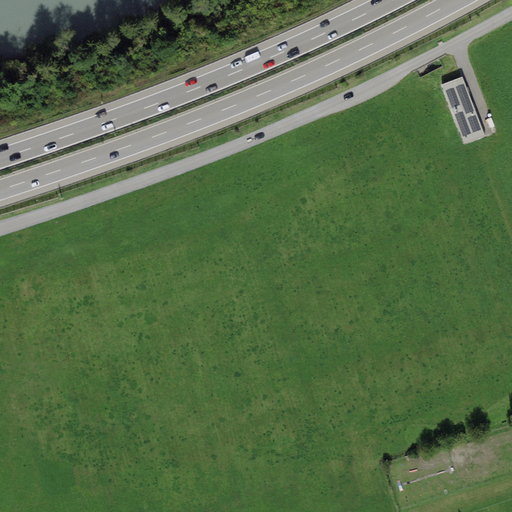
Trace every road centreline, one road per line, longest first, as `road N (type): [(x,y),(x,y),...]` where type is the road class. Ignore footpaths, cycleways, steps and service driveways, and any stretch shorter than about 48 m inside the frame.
road 1 (motorway): [(0,189),(263,93),(457,0)]
road 2 (motorway): [(393,0),(254,65),(0,158)]
